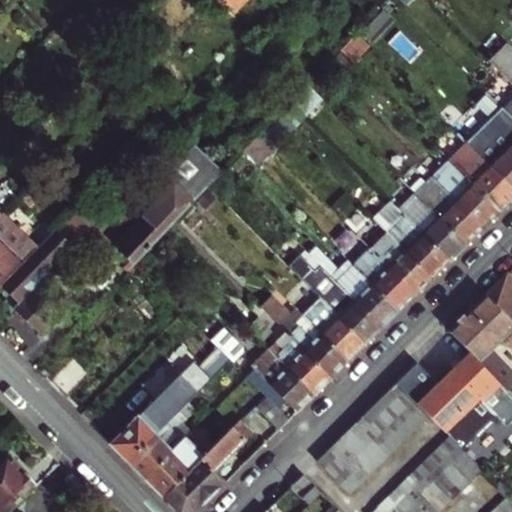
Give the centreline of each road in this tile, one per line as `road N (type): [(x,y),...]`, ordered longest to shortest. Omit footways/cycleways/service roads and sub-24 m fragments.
road 1 (residential): [(511,235),(232,511)]
road 2 (residential): [(0,361),(149,511)]
